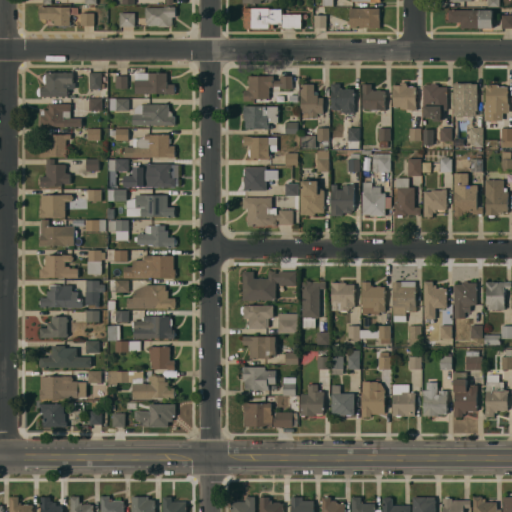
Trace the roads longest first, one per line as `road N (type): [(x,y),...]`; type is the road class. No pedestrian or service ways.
road 1 (tertiary): [(511,456),(0,457)]
road 2 (residential): [(511,48),(0,48)]
road 3 (residential): [(209,0),(209,511)]
road 4 (residential): [(5,0),(6,458)]
road 5 (residential): [(511,248),(210,248)]
